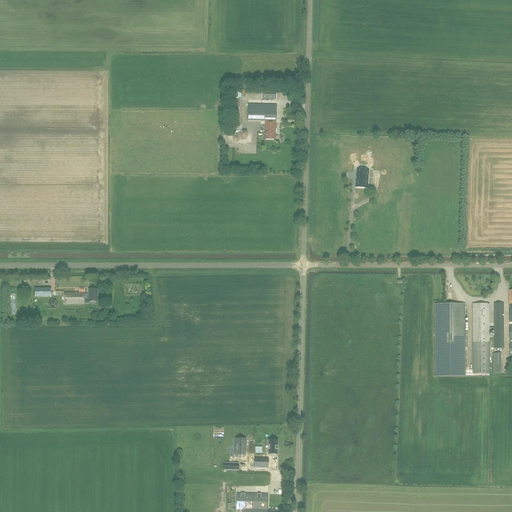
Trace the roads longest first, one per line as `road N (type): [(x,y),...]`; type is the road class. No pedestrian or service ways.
road 1 (unclassified): [(303,265),(0,266)]
road 2 (unclassified): [(303,265),(309,0)]
road 3 (unclassified): [(297,511),(303,265)]
road 4 (unclassified): [(511,266),(303,265)]
